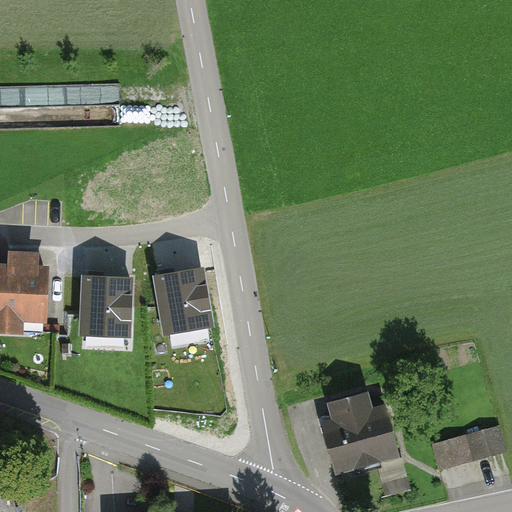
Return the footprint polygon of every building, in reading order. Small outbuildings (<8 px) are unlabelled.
[(0,334),(28,337),(29,321),(50,322),(53,269),(45,269),(46,253),(14,252),(14,265),(0,264),(0,334)] [(202,270),(157,277),(166,332),(210,325),(202,270)] [(130,279),(85,277),(82,332),(128,334),(130,279)] [(337,419),(327,422),(342,473),(405,454),(390,403),(383,405),(378,389),(332,403),(337,419)] [(501,428),(434,444),(440,470),(507,453),(501,428)]
